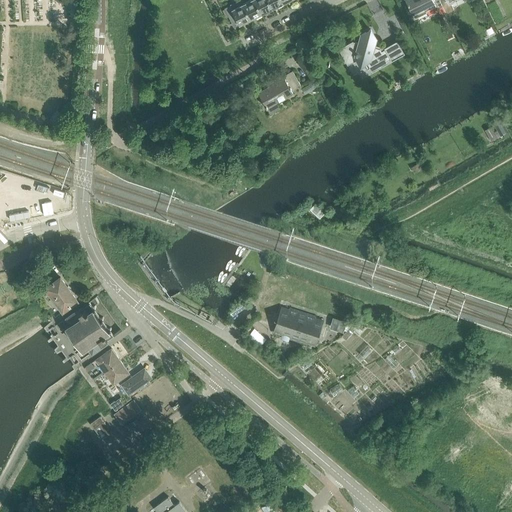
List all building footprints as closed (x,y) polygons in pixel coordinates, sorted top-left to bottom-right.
[(250,19),(242,3),(240,0),(238,0),(230,4),(230,5),(225,8),(234,27),(250,19)] [(261,14),(254,0),(248,0),(242,3),(250,19),(261,14)] [(254,0),(261,14),(273,8),(268,0),(254,0)] [(268,0),(273,8),(284,3),(282,0),(268,0)] [(443,6),(439,0),(405,0),(414,17),(436,6),(437,9),(443,6)] [(450,0),(472,0),(473,1),(474,0),(439,0),(443,6),(446,13),(454,9),(450,0)] [(353,42),(340,49),(348,63),(358,58),(361,64),(367,61),(373,70),(387,62),(386,60),(390,57),(392,61),(405,53),(397,40),(384,48),(385,50),(381,52),(380,49),(374,48),(374,45),(376,38),(371,29),(361,34),(359,43),(353,42)] [(293,93),(292,90),(301,85),(293,70),(283,76),(284,77),(258,92),(270,113),(280,107),(277,102),(293,93)] [(285,277),(286,271),(272,269),(271,275),(285,277)] [(77,301),(61,277),(46,288),(63,311),(77,301)] [(114,335),(90,302),(84,307),(83,306),(68,317),(72,323),(66,327),(83,352),(88,348),(91,353),(108,341),(108,340),(114,335)] [(315,345),(323,321),(316,319),(317,315),(290,307),(289,310),(281,307),(273,331),(281,334),(280,337),(306,346),(308,343),(315,345)] [(344,329),(346,323),(333,319),(331,325),(344,329)] [(120,360),(112,348),(97,358),(105,370),(120,360)] [(128,372),(120,360),(105,370),(114,382),(128,372)] [(88,371),(94,367),(91,363),(85,367),(88,371)] [(140,371),(123,383),(130,394),(147,381),(140,371)] [(115,401),(111,403),(115,410),(119,407),(120,407),(123,404),(119,398),(115,401)] [(122,424),(141,410),(134,400),(115,414),(122,424)] [(111,433),(101,418),(91,425),(102,439),(111,433)] [(187,511),(180,501),(175,505),(168,496),(154,507),(157,511),(187,511)] [(265,511),(275,511),(270,502),(263,506),(265,511)]
